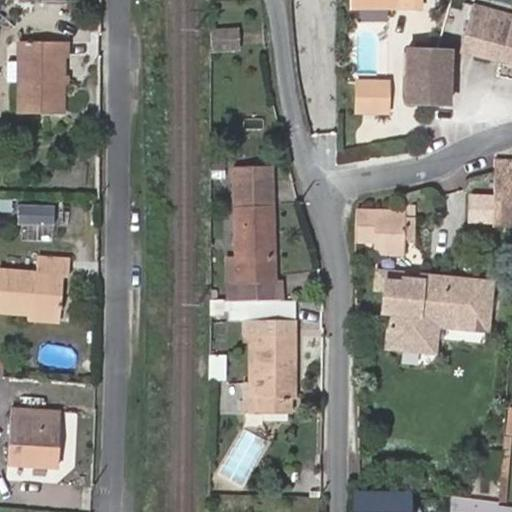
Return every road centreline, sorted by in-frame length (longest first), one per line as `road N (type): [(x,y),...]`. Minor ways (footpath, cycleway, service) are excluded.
road 1 (residential): [(109,511),(126,0)]
road 2 (residential): [(338,511),(341,290),(319,193)]
road 3 (residential): [(319,193),(292,111),(273,0)]
road 4 (residential): [(511,143),(319,193)]
